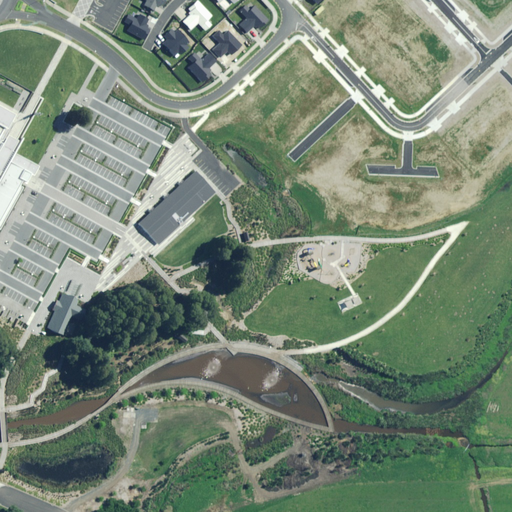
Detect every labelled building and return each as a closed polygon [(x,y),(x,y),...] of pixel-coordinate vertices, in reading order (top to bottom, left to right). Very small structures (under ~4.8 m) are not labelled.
[(165,0),(145,0),(146,0),(143,5),(153,10),(155,6),(157,7),(159,4),(162,6),(165,0)] [(210,15),(196,0),(187,9),(189,11),(187,13),(189,14),(181,21),(189,29),(196,22),(203,30),(209,24),(205,20),(210,15)] [(258,27),(268,19),(254,4),(249,9),(245,5),(239,10),(246,18),(239,24),(246,32),(253,26),(255,28),(257,26),(258,27)] [(136,19),(127,14),(123,22),(130,25),(126,31),(143,40),(149,29),(146,27),(147,25),(145,24),(148,19),(138,14),(136,19)] [(165,39),(161,43),(172,56),(177,52),(178,54),(187,46),(185,44),(188,42),(176,29),(173,32),(170,28),(162,36),(165,39)] [(192,62),(187,67),(201,81),(209,73),(207,71),(210,69),(208,67),(215,61),(208,53),(201,60),(194,53),(188,58),(192,62)] [(11,114),(0,107),(0,171),(0,172),(12,152),(10,151),(16,140),(6,134),(0,145),(0,144),(0,140),(10,121),(8,120),(11,114)] [(21,138),(20,137),(12,152),(0,172),(0,222),(20,187),(16,185),(19,180),(26,184),(36,166),(13,153),(21,138)] [(137,223),(157,245),(215,192),(195,170),(183,181),(181,179),(177,183),(178,185),(168,195),(166,193),(162,197),(164,199),(153,208),(151,207),(147,211),(149,212),(137,223)] [(53,311),(45,327),(62,335),(69,320),(78,323),(84,309),(76,306),(78,301),(62,294),(58,302),(55,300),(50,310),(53,311)]
